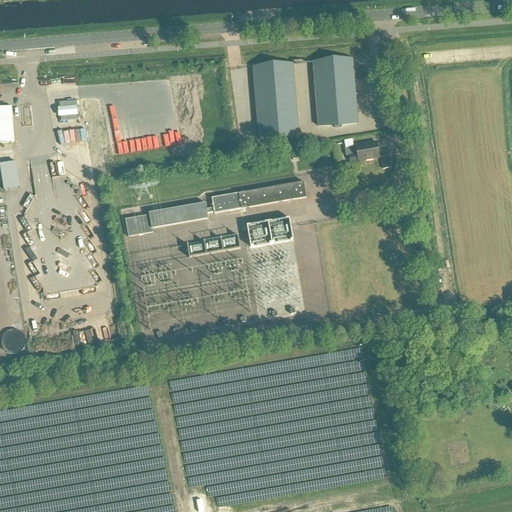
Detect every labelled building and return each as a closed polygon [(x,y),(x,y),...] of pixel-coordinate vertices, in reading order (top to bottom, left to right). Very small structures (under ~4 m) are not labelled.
[(353,62),(334,64),(337,124),(358,123),(353,62)] [(313,67),(293,69),(296,137),(316,135),(313,67)] [(76,102),(59,103),(60,108),(57,108),(58,118),(60,118),(61,122),(78,120),(76,102)] [(11,108),(0,108),(0,143),(14,143),(11,108)] [(71,137),(72,149),(88,147),(87,135),(71,137)] [(345,157),(356,155),(358,163),(379,159),(376,143),(355,147),(344,149),(345,157)] [(382,170),(391,169),(389,157),(380,158),(382,170)] [(20,189),(16,162),(0,165),(0,167),(4,191),(20,189)] [(149,216),(125,220),(128,238),(153,234),(152,230),(208,220),(207,215),(214,213),(214,215),(306,199),(303,183),(211,199),(213,209),(206,210),(205,204),(148,214),(149,216)] [(392,214),(381,214),(382,228),(392,228),(392,214)] [(347,251),(346,234),(335,235),(336,252),(347,251)] [(386,243),(387,262),(398,261),(397,242),(386,243)]
